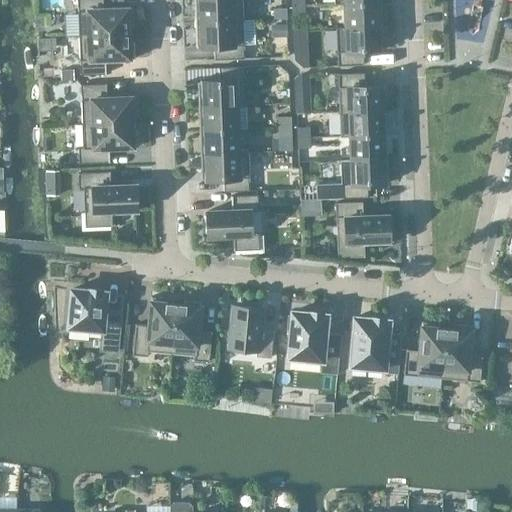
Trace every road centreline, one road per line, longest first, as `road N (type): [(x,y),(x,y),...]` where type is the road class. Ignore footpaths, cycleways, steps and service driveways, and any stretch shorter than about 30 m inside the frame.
road 1 (residential): [(411,0),(422,291)]
road 2 (residential): [(161,0),(172,273)]
road 3 (residential): [(172,273),(422,291)]
road 4 (residential): [(468,296),(511,103)]
road 5 (residential): [(53,257),(172,273)]
